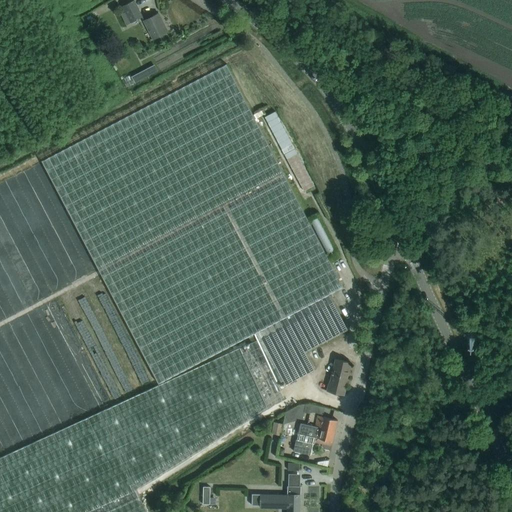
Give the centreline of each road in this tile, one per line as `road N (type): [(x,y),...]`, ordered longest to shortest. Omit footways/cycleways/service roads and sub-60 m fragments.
road 1 (tertiary): [(398,234),(341,110),(277,39),(228,0)]
road 2 (unclassified): [(332,511),(398,234)]
road 3 (tertiary): [(511,482),(398,234)]
